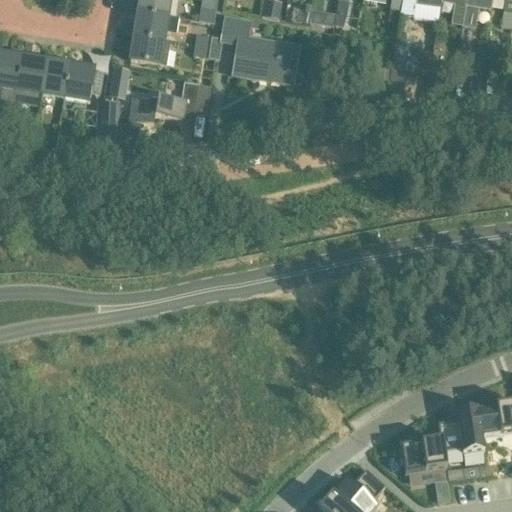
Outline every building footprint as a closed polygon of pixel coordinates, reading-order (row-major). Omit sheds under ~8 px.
[(139,0),(137,15),(167,20),(170,0),(139,0)] [(391,0),(389,12),(400,14),(402,0),(391,0)] [(416,0),(415,9),(439,13),(440,6),(441,0),(416,0)] [(441,0),(440,6),(454,8),(451,28),(462,30),(466,0),(441,0)] [(466,0),(462,30),(475,32),(478,12),(475,12),(476,0),(478,0),(491,2),(491,0),(466,0)] [(511,0),(491,0),(491,2),(505,4),(500,30),(511,32),(511,26),(511,0)] [(202,1),(200,12),(215,15),(217,4),(202,1)] [(264,6),(261,20),(277,23),(280,9),(264,6)] [(137,15),(134,40),(163,44),(165,35),(176,37),(178,22),(167,20),(137,15)] [(323,17),(321,30),(333,32),(333,31),(335,18),(323,17)] [(222,44),(221,47),(237,49),(233,79),(292,88),(297,51),(247,43),(249,26),(225,22),(222,44)] [(134,40),(130,64),(167,71),(171,46),(163,44),(134,40)] [(196,40),(195,50),(209,52),(211,42),(196,40)] [(209,52),(208,63),(219,65),(221,47),(222,44),(211,42),(209,52)] [(395,45),(390,74),(417,79),(421,56),(422,49),(395,45)] [(195,50),(193,61),(208,63),(209,52),(195,50)] [(0,97),(2,98),(0,108),(0,113),(13,115),(15,106),(14,106),(21,62),(22,56),(12,54),(11,60),(0,58),(0,97)] [(21,62),(14,106),(15,106),(38,110),(40,98),(45,65),(21,62)] [(457,64),(454,81),(464,83),(467,65),(457,64)] [(45,65),(40,98),(64,102),(69,69),(45,65)] [(69,69),(64,102),(88,105),(89,97),(99,99),(102,77),(92,75),(93,73),(69,69)] [(133,103),(129,126),(153,130),(154,120),(182,125),(184,115),(194,117),(199,89),(184,86),(181,104),(158,100),(157,106),(133,103)] [(110,89),(108,101),(124,104),(126,92),(110,89)] [(199,89),(194,117),(206,118),(211,91),(199,89)] [(98,106),(95,156),(118,158),(121,107),(98,106)] [(9,148),(5,173),(28,177),(29,171),(32,151),(9,148)] [(32,151),(29,171),(43,174),(53,172),(56,154),(32,150),(32,151)] [(75,151),(56,152),(56,154),(53,172),(76,167),(75,151)] [(477,412),(476,412),(483,456),(482,443),(511,438),(511,408),(477,413),(477,412)] [(457,425),(438,427),(445,474),(446,474),(443,457),(461,454),(462,459),(483,456),(476,412),(455,415),(457,425)] [(439,445),(400,451),(404,480),(445,474),(438,427),(437,428),(439,445)] [(345,484),(331,500),(345,511),(377,511),(371,507),(384,492),(365,475),(352,490),(345,484)] [(445,488),(436,489),(438,507),(448,506),(445,488)] [(345,511),(331,500),(320,511),(345,511)]
